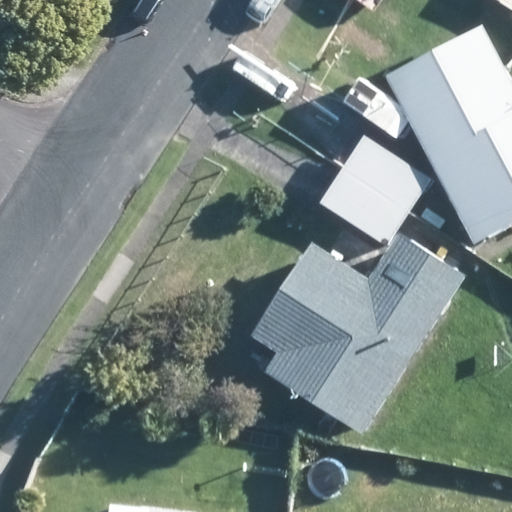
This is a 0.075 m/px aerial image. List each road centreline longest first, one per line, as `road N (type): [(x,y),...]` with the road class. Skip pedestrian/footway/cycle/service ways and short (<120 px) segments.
road 1 (residential): [(195,0),(76,183)]
road 2 (residential): [(76,183),(0,305)]
